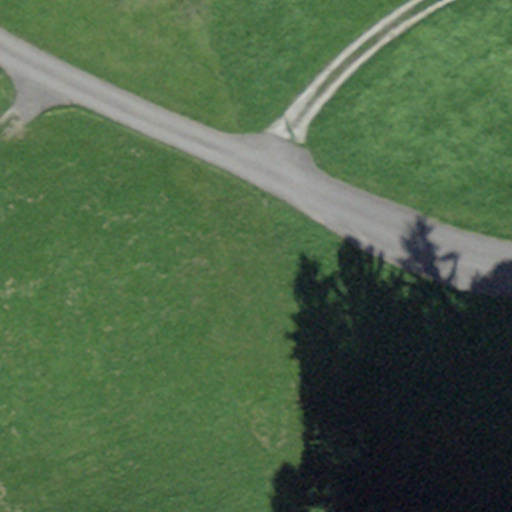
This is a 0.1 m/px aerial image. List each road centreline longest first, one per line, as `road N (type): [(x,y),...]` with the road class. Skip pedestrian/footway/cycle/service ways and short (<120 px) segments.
road 1 (unclassified): [(511,279),(310,208),(0,55)]
road 2 (track): [(439,0),(327,77),(257,183)]
